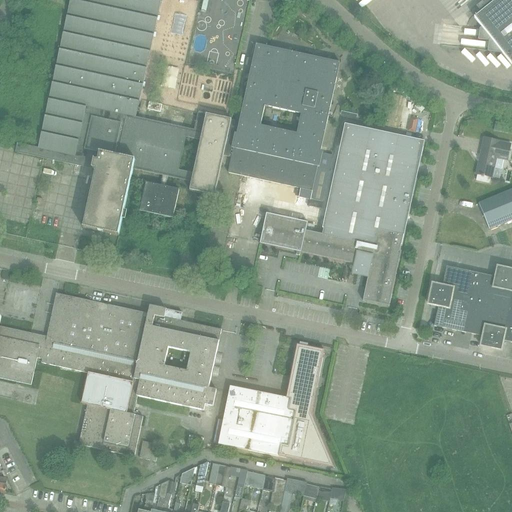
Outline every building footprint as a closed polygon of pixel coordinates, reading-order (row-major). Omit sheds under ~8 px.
[(70,0),(38,149),(65,155),(63,163),(96,170),(83,229),(119,237),(135,162),(164,168),(160,186),(146,183),(140,212),(173,219),(179,190),(165,187),(169,169),(177,171),(184,138),(201,141),(190,191),(215,197),(224,156),(231,158),(228,173),(312,192),(318,167),(319,168),(323,153),(321,152),(340,63),(256,45),(240,122),(220,118),(221,115),(207,112),(207,111),(198,109),(196,114),(198,114),(194,130),(135,117),(161,0),(70,0)] [(511,0),(497,0),(493,3),(474,18),(511,65),(511,64),(511,0)] [(345,125),(340,145),(322,229),(323,230),(322,235),(306,232),(308,223),(266,214),(260,244),(355,265),(355,264),(370,267),(363,302),(364,302),(365,301),(388,306),(388,307),(389,307),(401,252),(400,252),(401,246),(402,247),(425,142),(345,125)] [(481,151),(476,175),(477,175),(476,181),(490,184),(491,178),(492,178),(494,168),(501,170),(503,160),(507,161),(511,144),(483,139),(481,151)] [(511,190),(479,204),(489,230),(511,220),(511,190)] [(442,287),(433,285),(431,295),(470,303),(476,273),(447,267),(442,287)] [(496,277),(476,273),(470,303),(499,309),(504,290),(510,291),(511,284),(511,270),(498,268),(496,277)] [(504,290),(499,309),(511,312),(511,284),(510,291),(504,290)] [(0,378),(31,386),(37,358),(42,359),(41,363),(89,374),(82,404),(87,406),(79,445),(134,457),(143,417),(133,415),(137,396),(204,411),(200,429),(206,431),(211,406),(213,407),(216,390),(209,389),(211,377),(214,366),(221,330),(180,321),(182,313),(150,306),(148,314),(109,306),(108,310),(103,308),(104,305),(56,294),(47,337),(0,326),(0,322),(1,317),(0,315),(0,378)] [(470,303),(431,295),(428,305),(438,307),(434,327),(464,333),(470,303)] [(511,312),(499,309),(470,303),(464,333),(483,337),(481,347),(501,351),(503,341),(511,343),(511,312)] [(300,343),(300,346),(297,346),(290,381),(293,382),(292,386),(290,385),(288,391),(291,391),(289,399),(230,387),(218,445),(321,466),(321,465),(330,461),(333,468),(334,468),(311,415),(315,400),(312,399),(314,386),(317,387),(325,351),(308,348),(308,345),(300,343)] [(139,458),(156,462),(159,445),(143,442),(139,458)] [(200,468),(199,476),(195,491),(202,492),(209,463),(207,463),(199,466),(200,468)] [(219,466),(213,464),(209,484),(215,485),(219,466)] [(226,467),(219,466),(215,485),(221,487),(224,477),(226,467)] [(191,486),(195,469),(182,475),(180,484),(191,486)] [(241,499),(244,486),(247,472),(248,471),(241,470),(235,498),(241,499)] [(253,474),(247,472),(244,486),(250,487),(253,474)] [(259,475),(253,474),(250,487),(256,489),(259,475)] [(265,476),(259,475),(256,489),(262,490),(265,477),(265,476)] [(275,479),(265,477),(262,490),(262,491),(272,493),(275,479)] [(286,481),(275,479),(272,493),(270,507),(280,509),(286,481)] [(288,511),(293,494),(304,497),(306,485),(307,483),(287,479),(285,489),(280,511),(288,511)] [(166,493),(169,481),(161,485),(159,494),(158,498),(159,498),(156,511),(152,510),(151,511),(162,511),(167,493),(166,493)] [(319,488),(306,485),(304,497),(317,499),(319,488)] [(319,488),(317,499),(330,502),(330,499),(332,491),(319,488)] [(332,488),(332,491),(330,499),(343,502),(346,490),(332,488)] [(139,510),(138,511),(151,511),(152,510),(153,503),(155,493),(145,495),(146,501),(144,511),(139,510)] [(172,495),(167,493),(162,511),(173,511),(174,511),(168,509),(172,495)] [(257,511),(259,503),(241,499),(238,511),(239,511),(242,510),(250,511),(257,511)] [(222,502),(220,511),(227,511),(230,504),(222,502)]
